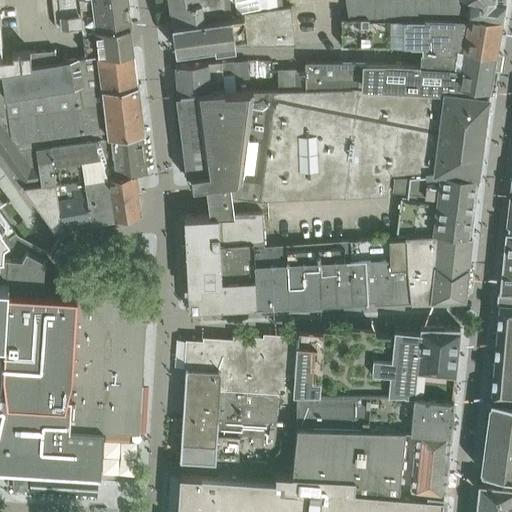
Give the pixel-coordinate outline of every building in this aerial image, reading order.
[(0,0),(0,70),(3,70),(32,64),(31,50),(31,49),(13,50),(13,54),(4,55),(1,9),(0,8),(0,0)] [(85,39),(86,53),(133,47),(134,46),(133,34),(132,22),(129,0),(52,0),(56,26),(72,24),(72,30),(83,29),(85,39)] [(169,0),(176,49),(215,43),(216,46),(237,44),(297,43),(292,5),(232,13),(230,0),(169,0)] [(346,0),(349,16),(458,17),(458,14),(469,15),(469,11),(502,17),(503,16),(506,0),(346,0)] [(420,49),(420,50),(458,49),(459,46),(496,52),(502,17),(469,11),(469,15),(458,14),(458,17),(349,16),(342,16),(341,44),(423,44),(423,49),(420,49)] [(139,81),(134,46),(133,47),(86,53),(86,55),(91,96),(96,137),(142,130),(145,129),(139,81)] [(420,60),(405,60),(420,61),(420,62),(462,65),(462,63),(494,69),(496,52),(459,46),(458,49),(420,50),(420,60)] [(32,64),(56,60),(56,48),(31,50),(32,64)] [(0,116),(17,104),(91,96),(86,55),(56,60),(32,64),(3,70),(0,70),(0,116)] [(225,89),(237,89),(236,79),(250,77),(248,59),(234,60),(234,59),(223,60),(176,63),(178,90),(182,90),(225,87),(225,89)] [(305,69),(297,69),(298,88),(353,86),(444,90),(444,89),(445,89),(457,90),(458,83),(488,88),(490,88),(494,69),(462,63),(462,65),(420,62),(420,61),(405,60),(401,60),(401,61),(305,62),(305,69)] [(279,88),(298,88),(297,69),(297,67),(278,67),(279,88)] [(353,86),(298,88),(279,88),(283,196),(388,194),(391,173),(424,169),(424,167),(436,166),(442,167),(479,174),(480,170),(479,170),(482,148),(487,112),(488,98),(489,98),(490,94),(487,94),(488,88),(458,83),(457,90),(445,89),(444,89),(444,90),(353,86)] [(235,212),(233,194),(259,197),(279,197),(283,196),(279,88),(278,88),(237,89),(225,89),(225,87),(182,90),(182,92),(183,92),(191,172),(190,172),(191,184),(193,184),(197,183),(206,182),(209,213),(185,214),(187,262),(189,309),(258,306),(255,258),(254,244),(265,244),(264,230),(263,210),(235,212)] [(66,141),(96,137),(91,96),(17,104),(0,116),(0,150),(24,184),(42,181),(37,146),(66,141)] [(142,130),(96,137),(96,144),(95,145),(107,175),(139,171),(147,170),(142,130)] [(83,177),(92,220),(93,220),(142,211),(138,190),(141,189),(139,171),(107,175),(95,145),(96,144),(96,137),(66,141),(72,180),(83,177)] [(72,180),(66,141),(37,146),(42,181),(24,184),(21,184),(52,228),(64,225),(62,215),(55,184),(72,180)] [(393,189),(407,191),(407,197),(401,196),(396,234),(404,233),(404,231),(435,229),(435,228),(447,229),(472,231),(473,229),(471,229),(474,202),(476,202),(476,198),(474,198),(476,181),(479,181),(479,174),(442,167),(436,166),(424,167),(424,169),(425,174),(410,175),(395,177),(393,189)] [(64,225),(92,220),(83,177),(72,180),(55,184),(62,215),(64,225)] [(11,254),(12,238),(12,234),(0,216),(0,253),(9,254),(11,254)] [(410,298),(465,295),(472,232),(472,231),(447,229),(435,228),(435,229),(404,231),(404,233),(406,233),(410,298)] [(396,234),(387,235),(390,299),(410,298),(406,233),(404,233),(396,234)] [(370,300),(390,299),(387,235),(351,237),(352,257),(367,257),(370,300)] [(254,244),(255,258),(258,306),(370,300),(367,257),(352,257),(351,237),(265,244),(254,244)] [(11,254),(8,287),(44,289),(46,256),(45,256),(45,254),(29,245),(28,246),(12,238),(11,254)] [(511,251),(505,250),(500,299),(511,299),(511,251)] [(70,427),(72,382),(76,336),(78,293),(78,291),(67,291),(67,287),(63,285),(60,290),(44,289),(8,287),(9,254),(0,253),(0,463),(99,470),(99,472),(101,472),(103,429),(70,427)] [(71,270),(63,285),(67,287),(67,291),(78,291),(78,293),(76,336),(134,339),(133,337),(135,315),(134,313),(134,310),(131,305),(129,302),(126,300),(122,297),(71,270)] [(511,299),(500,299),(495,346),(511,345),(511,299)] [(395,327),(395,333),(393,355),(416,356),(429,358),(431,322),(424,322),(424,324),(422,325),(421,328),(395,327)] [(431,322),(429,358),(457,361),(461,325),(444,325),(444,323),(431,322)] [(349,330),(349,333),(347,358),(391,362),(393,355),(395,333),(377,332),(377,331),(375,330),(375,332),(349,330)] [(296,333),(296,337),(295,362),(320,364),(320,360),(346,362),(346,358),(347,358),(349,333),(323,331),(323,335),(296,333)] [(265,338),(237,337),(237,340),(235,369),(222,368),(221,381),(230,381),(229,389),(234,389),(232,418),(241,418),(261,420),(267,335),(266,335),(265,338)] [(279,392),(286,392),(285,388),(294,389),(295,362),(296,337),(267,335),(261,420),(266,420),(277,420),(279,392)] [(134,339),(76,336),(72,382),(141,385),(141,382),(135,382),(137,357),(137,353),(136,349),(135,345),(134,341),(134,339)] [(188,366),(222,368),(235,369),(237,340),(237,337),(236,337),(235,340),(205,338),(205,342),(189,341),(188,366)] [(511,345),(495,346),(491,397),(491,398),(511,397),(511,345)] [(355,392),(355,390),(388,391),(404,391),(404,393),(413,391),(453,396),(457,361),(429,358),(416,356),(393,355),(391,362),(347,358),(346,358),(346,362),(320,360),(320,364),(295,362),(294,389),(294,391),(355,392)] [(221,381),(222,368),(188,366),(185,414),(232,418),(234,389),(229,389),(230,381),(221,381)] [(141,385),(72,382),(70,427),(103,429),(139,432),(139,423),(141,385)] [(388,391),(355,390),(355,392),(355,396),(297,395),(297,422),(313,422),(326,423),(358,424),(382,424),(400,425),(451,430),(454,396),(453,396),(413,391),(404,393),(404,391),(388,391)] [(511,397),(491,398),(481,469),(511,472),(511,397)] [(239,459),(240,434),(265,435),(266,420),(261,420),(241,418),(232,418),(185,414),(184,440),(185,440),(185,447),(182,447),(182,455),(239,459)] [(297,423),(295,442),(448,458),(451,430),(400,425),(382,424),(358,424),(326,423),(313,422),(313,424),(297,423)] [(448,458),(295,442),(292,471),(291,471),(291,472),(291,474),(324,475),(324,473),(356,475),(355,481),(355,488),(444,495),(445,486),(448,458)] [(180,471),(177,511),(257,511),(260,477),(180,471)] [(257,511),(441,511),(444,495),(355,488),(355,481),(356,475),(324,473),(324,475),(291,474),(291,472),(276,471),(276,473),(276,478),(260,477),(257,511)] [(511,511),(511,484),(480,481),(477,511),(487,511),(511,511)]
